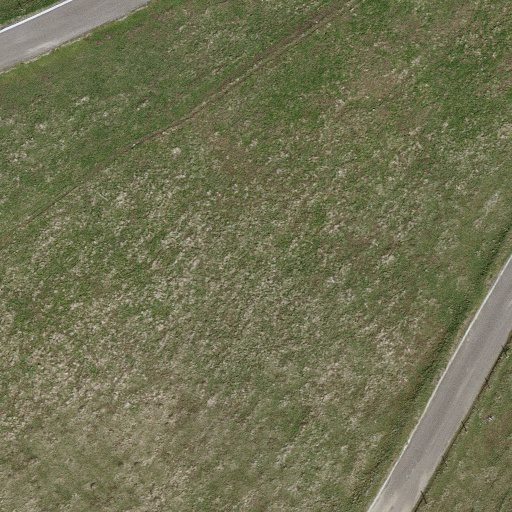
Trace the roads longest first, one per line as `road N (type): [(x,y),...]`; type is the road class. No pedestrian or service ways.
road 1 (tertiary): [(386,511),(511,288)]
road 2 (tertiary): [(120,0),(0,59)]
